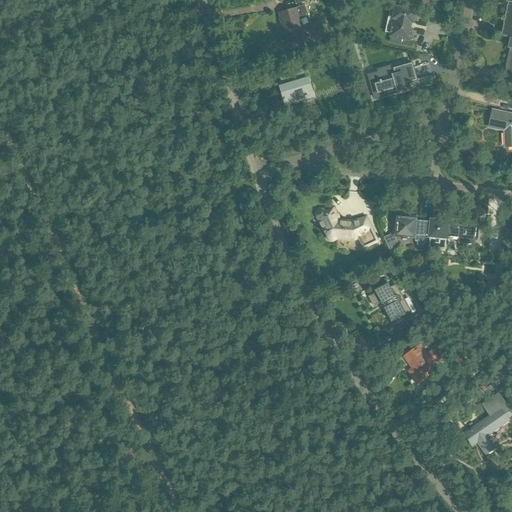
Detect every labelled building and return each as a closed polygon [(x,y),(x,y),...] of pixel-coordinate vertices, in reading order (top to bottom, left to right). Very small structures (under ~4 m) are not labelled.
[(511,38),(511,0),(506,0),(506,1),(508,2),(503,27),(504,27),(502,35),(501,35),(501,36),(511,38)] [(301,30),(297,17),(306,14),(304,6),(280,13),(289,46),(296,43),(297,46),(325,38),(320,23),(303,28),(304,29),(301,30)] [(409,41),(412,30),(410,29),(411,23),(413,24),(415,12),(411,11),(411,9),(400,7),(400,9),(396,8),(393,19),(396,20),(394,32),(392,32),(391,37),(392,37),(390,43),(400,45),(402,39),(409,41)] [(511,46),(511,48),(510,48),(502,83),(511,84),(511,46)] [(396,91),(406,88),(404,84),(417,81),(412,63),(393,69),(395,75),(392,76),(393,79),(382,82),(382,80),(381,80),(379,73),(369,76),(375,98),(385,95),(385,92),(396,89),(396,91)] [(303,73),(302,71),(282,77),(286,90),(283,92),(287,104),(302,99),(301,96),(312,93),(308,77),(305,78),(303,74),(303,73)] [(511,114),(493,111),(489,127),(504,130),(506,147),(511,146),(511,114)] [(335,240),(336,239),(355,240),(365,233),(372,244),(377,242),(366,218),(352,222),(339,221),(333,209),(326,212),(325,211),(324,211),(324,210),(323,210),(322,210),(321,210),(320,211),(319,211),(318,212),(317,214),(317,215),(317,217),(318,219),(325,232),(324,232),(325,234),(326,234),(328,239),(329,240),(330,240),(332,241),(333,240),(334,240),(335,240)] [(429,237),(431,222),(398,219),(396,236),(413,238),(413,237),(415,237),(415,242),(417,242),(417,245),(424,246),(424,243),(427,243),(427,237),(429,237)] [(429,239),(429,246),(447,248),(448,237),(459,238),(458,242),(458,244),(469,245),(474,245),(475,238),(476,225),(467,224),(467,226),(459,225),(448,224),(448,223),(448,222),(431,220),(431,222),(430,235),(430,237),(429,239)] [(511,238),(511,230),(503,230),(502,237),(511,238)] [(389,250),(399,246),(393,233),(383,238),(389,250)] [(375,293),(368,297),(373,306),(380,302),(381,305),(383,304),(385,307),(383,308),(391,322),(403,315),(413,333),(425,326),(418,313),(413,316),(394,282),(388,285),(387,283),(374,291),(375,293)] [(488,282),(487,299),(500,300),(501,283),(488,282)] [(427,353),(420,344),(404,356),(413,367),(408,371),(419,386),(435,374),(430,369),(434,366),(433,364),(444,355),(436,346),(427,353)] [(497,384),(506,376),(498,367),(489,375),(497,384)] [(511,417),(497,396),(483,406),(491,417),(481,424),(480,423),(465,434),(471,443),(476,440),(486,454),(496,447),(487,435),(508,420),(508,419),(511,417)]
